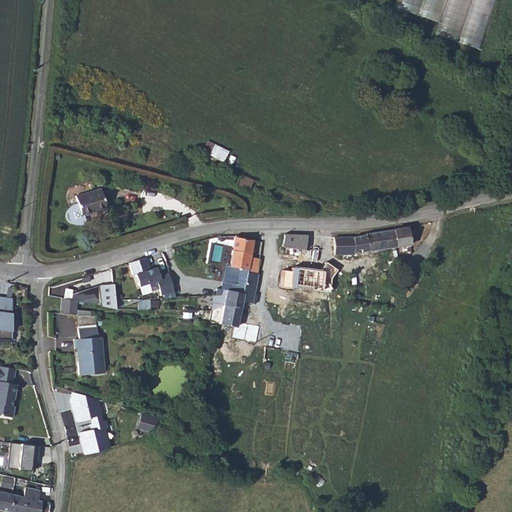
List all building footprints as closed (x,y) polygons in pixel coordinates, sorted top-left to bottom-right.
[(401,0),(399,8),(440,20),(436,35),(485,49),(498,0),(401,0)] [(202,150),(224,161),(229,150),(208,139),(202,150)] [(240,181),(250,184),(252,179),(242,175),(240,181)] [(232,190),(242,194),(246,184),(235,180),(232,190)] [(242,194),(259,200),(263,191),(246,184),(242,194)] [(91,190),(68,197),(70,205),(66,206),(61,209),(59,213),(62,223),(66,225),(71,225),(77,223),(74,217),(98,209),(91,190)] [(393,229),(395,246),(410,244),(407,227),(393,229)] [(352,235),(354,252),(395,246),(393,229),(364,232),(364,234),(352,235)] [(284,257),(305,259),(306,246),(303,246),(306,234),(284,233),(281,245),(285,245),(284,257)] [(306,246),(305,259),(331,262),(334,254),(333,236),(306,234),(303,246),(306,246)] [(230,253),(248,256),(249,252),(251,239),(238,237),(238,235),(234,235),(230,253)] [(352,235),(333,236),(334,254),(354,255),(354,252),(352,235)] [(234,267),(229,290),(241,292),(245,272),(256,274),(259,258),(248,256),(230,253),(229,266),(234,267)] [(146,257),(129,262),(132,276),(134,275),(139,288),(156,283),(160,281),(158,276),(156,268),(150,269),(146,257)] [(297,289),(338,293),(340,280),(312,277),(313,271),(303,270),(302,280),(298,280),(297,289)] [(160,281),(156,283),(160,297),(173,293),(168,272),(158,276),(160,281)] [(211,293),(208,309),(211,308),(222,305),(240,308),(241,301),(251,303),(256,274),(245,272),(241,292),(229,290),(219,288),(218,292),(211,293)] [(111,307),(113,308),(113,299),(111,283),(97,284),(70,293),(69,299),(75,300),(111,307)] [(11,297),(0,296),(0,338),(11,338),(11,297)] [(60,298),(59,313),(74,315),(75,300),(60,298)] [(137,299),(138,308),(158,307),(158,298),(137,299)] [(211,321),(236,326),(240,308),(222,305),(221,310),(213,309),(211,321)] [(76,348),(78,374),(102,372),(99,336),(97,336),(95,336),(94,325),(74,326),(76,337),(72,338),(73,348),(76,348)] [(16,368),(0,366),(0,414),(14,417),(15,406),(14,406),(17,384),(13,383),(16,368)] [(71,391),(68,400),(74,425),(90,421),(92,430),(79,433),(85,457),(111,450),(98,400),(71,391)] [(161,418),(141,412),(136,429),(148,433),(161,418)] [(10,443),(8,470),(30,470),(33,445),(10,443)] [(10,487),(13,478),(4,475),(1,484),(10,487)] [(37,511),(40,500),(36,499),(38,489),(23,486),(21,496),(0,490),(0,509),(12,511),(37,511)] [(40,500),(37,511),(46,511),(48,502),(40,500)]
